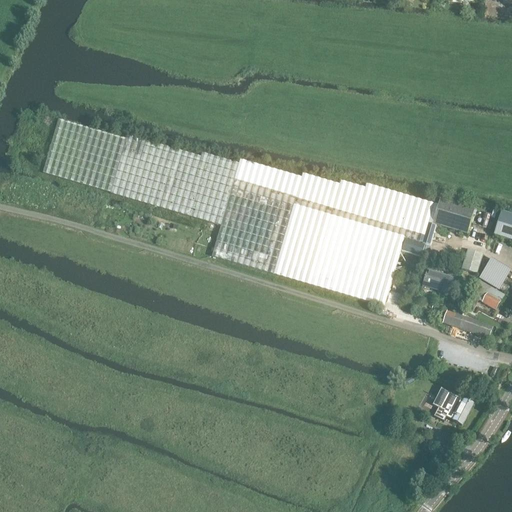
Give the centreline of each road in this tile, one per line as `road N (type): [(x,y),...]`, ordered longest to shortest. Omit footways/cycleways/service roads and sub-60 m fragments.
road 1 (unclassified): [(511,360),(0,207)]
road 2 (tertiary): [(425,511),(511,394)]
